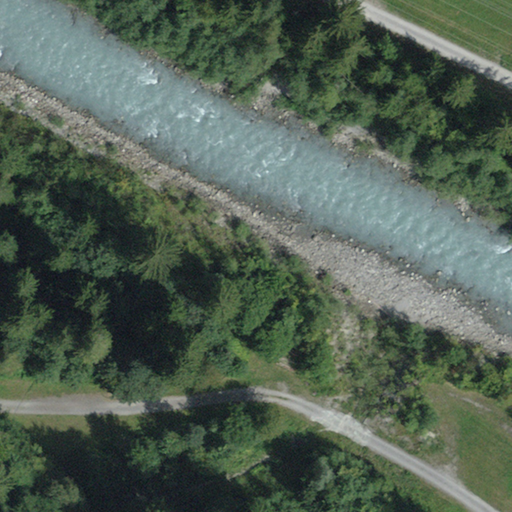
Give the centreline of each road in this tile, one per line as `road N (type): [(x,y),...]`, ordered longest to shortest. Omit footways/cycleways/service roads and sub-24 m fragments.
road 1 (track): [(357,433),(280,395),(0,403)]
road 2 (track): [(364,0),(511,72)]
road 3 (track): [(357,433),(466,511)]
